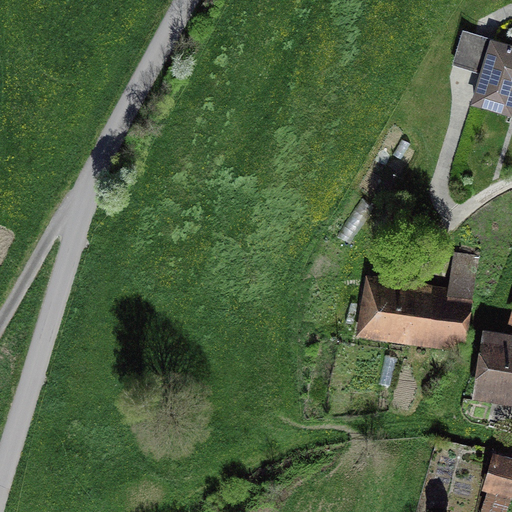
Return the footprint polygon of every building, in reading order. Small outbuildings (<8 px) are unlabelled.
[(511,48),(463,33),(454,62),(483,71),(474,102),(498,110),(506,86),(511,87),(511,48)] [(362,329),(399,335),(400,330),(460,340),(465,303),(469,303),(476,257),(455,253),(447,300),(368,286),(362,329)] [(511,344),(489,341),(482,388),(511,391),(511,344)] [(511,465),(494,460),(485,486),(510,494),(511,494),(511,465)] [(506,511),(511,497),(510,494),(485,486),(487,491),(484,506),(486,511),(488,511),(506,511)]
